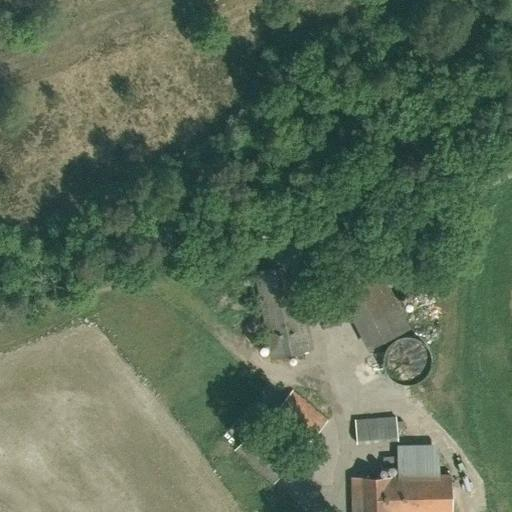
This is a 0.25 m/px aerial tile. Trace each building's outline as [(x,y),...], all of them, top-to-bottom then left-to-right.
[(494,161),(463,171),(470,191),(501,181),(494,161)] [(264,241),(268,268),(255,271),(272,357),(309,349),(292,263),(296,262),(291,236),(264,241)] [(421,246),(405,254),(416,277),(434,267),(421,246)] [(411,328),(400,307),(357,329),(367,349),(411,328)] [(293,389),(270,415),(305,445),(327,419),(293,389)] [(404,420),(396,421),(396,415),(355,419),(357,444),(398,440),(397,435),(405,435),(404,420)] [(236,449),(273,482),(294,457),(257,425),(236,449)] [(451,511),(450,475),(352,477),(353,511),(451,511)]
